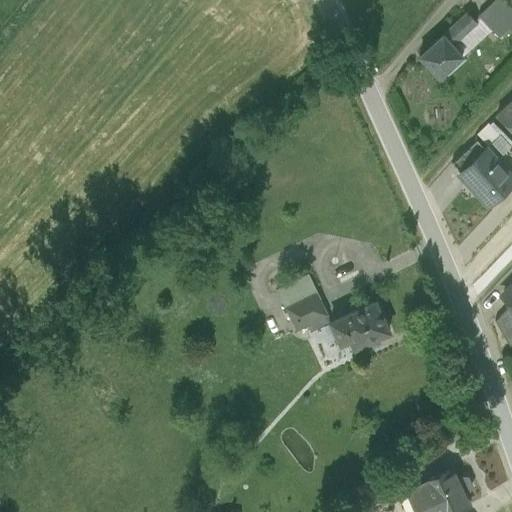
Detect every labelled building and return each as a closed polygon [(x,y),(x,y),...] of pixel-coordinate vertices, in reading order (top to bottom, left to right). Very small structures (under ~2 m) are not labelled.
[(494,0),(479,15),(500,37),(511,25),(511,7),(504,0),(494,0)] [(469,12),(443,34),(452,44),(478,22),(469,12)] [(443,34),(419,54),(439,77),(462,56),(452,44),(443,34)] [(511,100),(496,115),(511,131),(511,100)] [(498,136),(488,124),(478,134),(488,145),(498,136)] [(459,171),(484,148),(476,140),(451,163),(459,171)] [(473,191),(487,206),(511,183),(511,178),(484,148),(459,171),(475,189),(473,191)] [(310,333),(330,323),(328,317),(308,271),(274,287),(296,332),(308,327),(310,333)] [(511,304),(511,303),(511,284),(502,295),(511,304)] [(384,323),(375,300),(330,323),(340,343),(350,338),(354,347),(388,331),(384,323)] [(511,303),(511,304),(495,321),(510,346),(511,344),(511,303)] [(406,488),(427,478),(421,464),(400,478),(406,488)] [(430,501),(434,511),(453,511),(469,505),(464,494),(457,479),(451,467),(427,478),(406,488),(415,508),(430,501)] [(457,479),(464,494),(467,492),(468,490),(469,486),(468,483),(467,481),(465,480),(462,479),(457,479)] [(434,511),(430,501),(415,508),(416,511),(434,511)]
